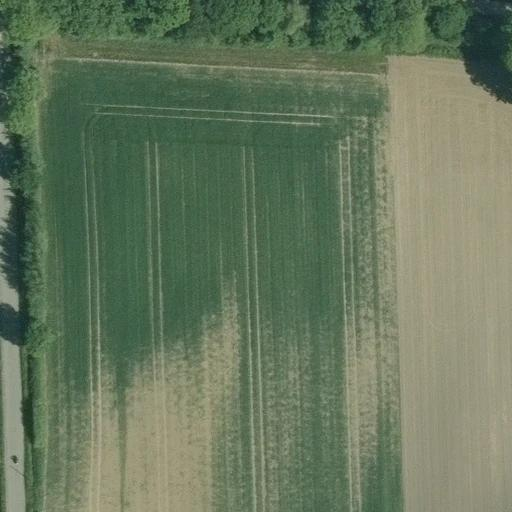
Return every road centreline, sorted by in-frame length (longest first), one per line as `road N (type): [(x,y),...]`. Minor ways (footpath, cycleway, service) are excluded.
road 1 (unclassified): [(20,511),(7,0)]
road 2 (unclassified): [(511,7),(379,0)]
